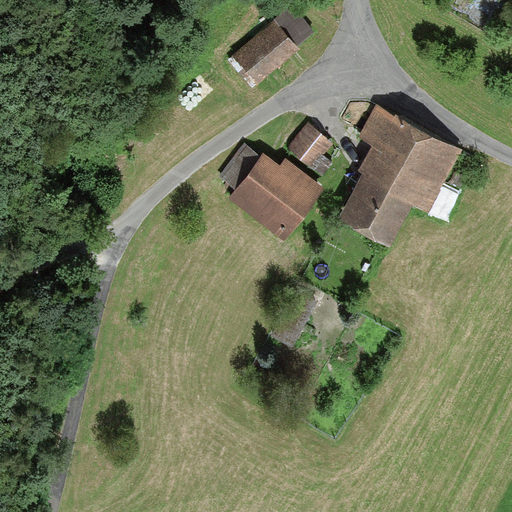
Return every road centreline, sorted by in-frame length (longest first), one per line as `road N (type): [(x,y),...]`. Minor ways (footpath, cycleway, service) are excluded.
road 1 (track): [(44,511),(128,218),(231,128),(363,63)]
road 2 (residential): [(511,119),(410,70),(363,63),(350,0)]
road 3 (track): [(128,218),(0,275)]
